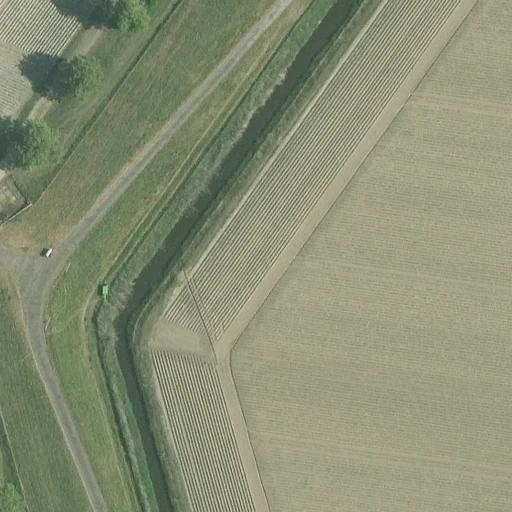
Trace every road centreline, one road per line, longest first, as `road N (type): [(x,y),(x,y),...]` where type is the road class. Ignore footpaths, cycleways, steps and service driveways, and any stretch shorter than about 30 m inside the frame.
road 1 (track): [(285,0),(51,260),(24,273)]
road 2 (track): [(99,511),(33,335),(24,273),(0,250)]
